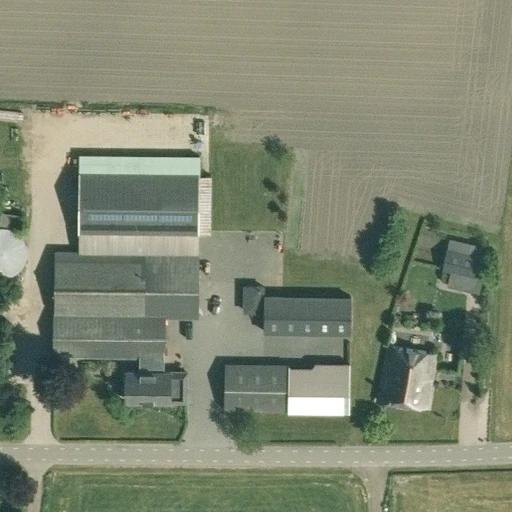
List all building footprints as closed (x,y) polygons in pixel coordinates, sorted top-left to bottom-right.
[(78,232),(199,233),(199,173),(79,172),(78,232)] [(20,233),(14,230),(9,227),(2,226),(0,226),(0,276),(5,277),(11,275),(17,272),(22,268),(25,263),(27,257),(27,250),(26,244),(24,238),(20,233)] [(476,253),(447,247),(442,270),(483,279),(488,255),(476,253)] [(147,251),(55,249),(53,355),(133,356),(139,356),(139,369),(125,369),(125,401),(172,401),(186,401),(186,369),(173,369),(164,369),(164,357),(166,357),(166,312),(198,313),(199,252),(147,251)] [(352,293),(268,292),(268,331),(351,332),(352,293)] [(379,400),(427,406),(434,354),(387,348),(379,400)] [(225,408),(287,409),(287,410),(349,411),(350,364),(315,363),(310,369),(291,369),(288,365),(225,364),(225,408)]
